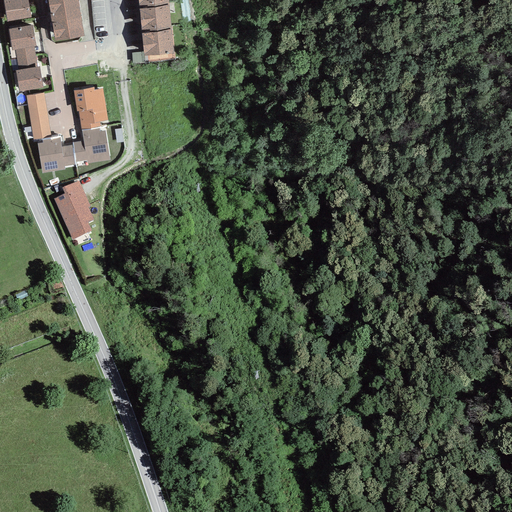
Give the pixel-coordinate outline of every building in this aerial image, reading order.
[(4,0),(6,9),(30,5),(29,0),(4,0)] [(78,0),(49,0),(54,26),(83,20),(78,0)] [(167,0),(137,0),(145,56),(175,52),(167,0)] [(34,13),(8,17),(11,38),(17,37),(20,59),(17,59),(20,80),(44,77),(40,53),(36,54),(33,35),(37,34),(34,13)] [(93,78),(75,81),(81,122),(100,119),(99,113),(106,112),(101,80),(94,81),(93,78)] [(44,84),(26,87),(33,131),(50,128),(44,84)] [(62,131),(38,135),(44,169),(78,163),(74,139),(64,140),(62,131)] [(65,190),(53,195),(71,237),(91,229),(87,219),(93,217),(88,205),(91,204),(80,178),(63,185),(65,190)] [(25,287),(14,291),(16,298),(27,294),(25,287)]
